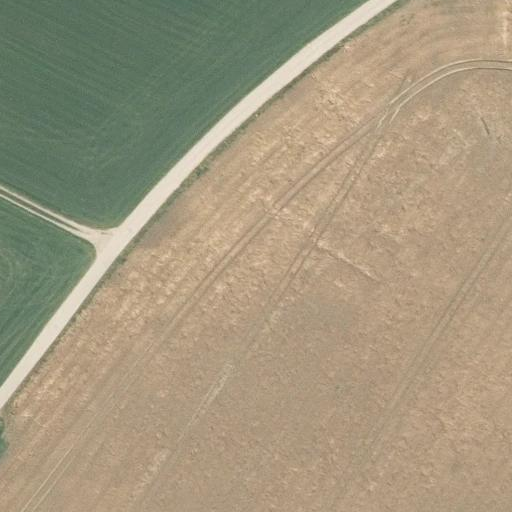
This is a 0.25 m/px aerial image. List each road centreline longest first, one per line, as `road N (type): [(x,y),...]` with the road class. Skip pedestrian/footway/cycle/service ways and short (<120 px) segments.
road 1 (track): [(114,247),(215,139),(381,0)]
road 2 (track): [(0,398),(114,247)]
road 3 (track): [(0,191),(114,247)]
